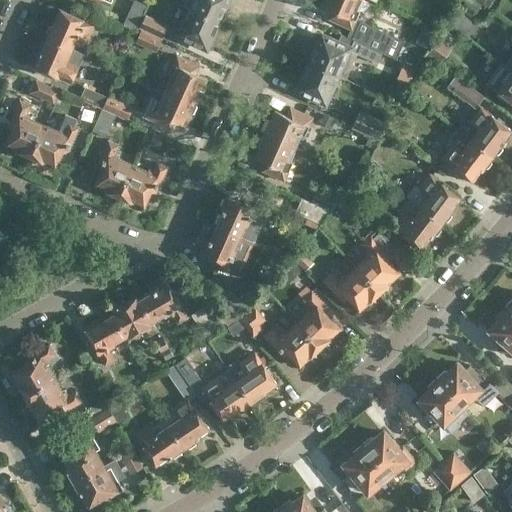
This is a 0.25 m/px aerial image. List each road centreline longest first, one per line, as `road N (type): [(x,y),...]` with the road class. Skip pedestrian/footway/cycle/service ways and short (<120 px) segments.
road 1 (residential): [(171,511),(285,440),(358,379),(471,270),(511,217)]
road 2 (residential): [(150,248),(180,224),(280,0)]
road 3 (residential): [(0,335),(150,248)]
road 4 (residential): [(150,248),(0,183)]
